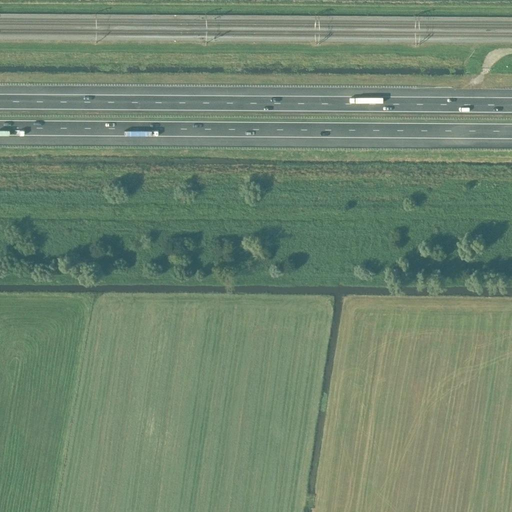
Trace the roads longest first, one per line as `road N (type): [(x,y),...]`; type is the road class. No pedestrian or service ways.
road 1 (track): [(0,5),(511,8)]
road 2 (motorway): [(0,129),(511,132)]
road 3 (motorway): [(511,103),(0,100)]
